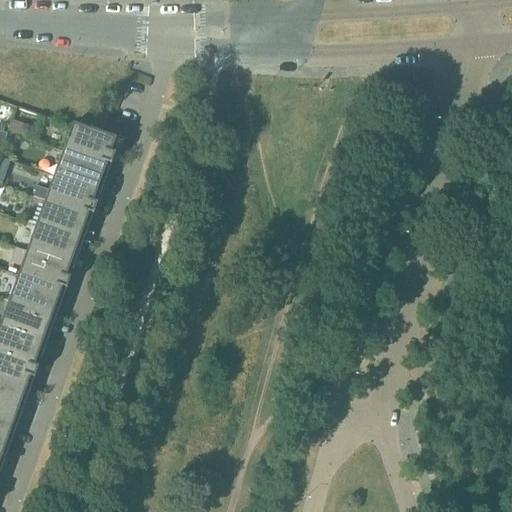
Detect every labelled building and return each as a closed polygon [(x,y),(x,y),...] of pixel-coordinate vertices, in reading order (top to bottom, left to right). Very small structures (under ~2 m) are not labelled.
[(71,127),(62,153),(109,170),(109,168),(113,157),(118,144),(71,127)] [(62,153),(53,178),(100,195),(100,193),(104,182),(109,170),(62,153)] [(34,193),(32,199),(44,203),(91,220),(91,218),(90,217),(90,218),(85,216),(88,204),(95,205),(94,206),(95,207),(100,195),(53,178),(48,192),(35,187),(33,192),(34,193)] [(44,203),(35,228),(82,244),(86,232),(90,222),(91,220),(44,203)] [(35,228),(26,252),(73,269),(74,267),(77,256),(82,244),(35,228)] [(26,252),(17,277),(64,294),(65,292),(69,281),(73,269),(26,252)] [(17,277),(8,301),(55,318),(59,307),(63,296),(64,294),(17,277)] [(8,301),(0,324),(0,327),(4,329),(46,344),(47,342),(51,331),(51,329),(55,318),(8,301)] [(0,355),(37,369),(41,357),(45,346),(46,344),(4,329),(0,327),(0,355)] [(0,355),(0,383),(28,394),(32,382),(36,371),(37,369),(0,355)] [(0,383),(0,411),(19,418),(20,416),(24,406),(28,394),(0,383)] [(0,411),(0,439),(10,443),(15,431),(19,420),(19,418),(0,411)] [(0,439),(0,467),(1,468),(2,466),(6,455),(10,443),(0,439)]
